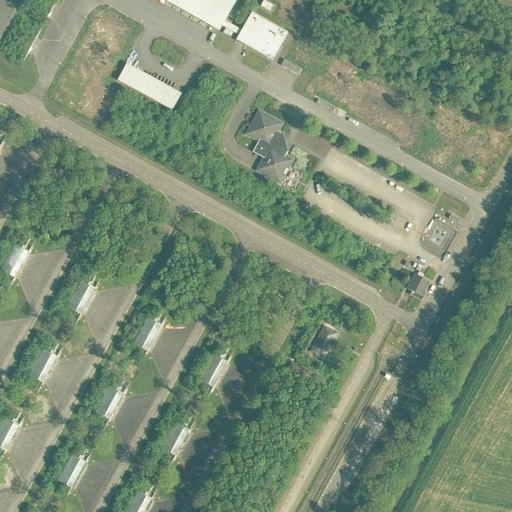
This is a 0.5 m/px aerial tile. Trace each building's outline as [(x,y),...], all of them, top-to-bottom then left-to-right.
[(219,32),(221,27),(224,22),(227,16),(233,19),(236,14),(231,11),(236,0),(162,0),(166,2),(173,6),(175,7),(182,11),(184,12),(191,16),(193,17),(200,21),(202,22),(209,26),(219,32)] [(271,6),(262,1),(258,7),(267,13),(271,6)] [(234,34),(238,37),(236,41),(237,42),(244,46),(248,48),(272,62),(276,55),(281,47),(288,34),(251,13),(241,32),(224,22),(221,27),(224,29),(226,30),(223,34),(223,33),(222,34),(231,38),(232,39),(232,38),(234,34)] [(300,70),(283,60),(279,66),(296,76),(300,70)] [(180,95),(125,65),(116,83),(170,112),(180,95)] [(282,123),(257,110),(243,136),(257,143),(252,153),(262,159),(255,172),(279,185),(292,160),(284,156),(286,153),(281,135),(277,133),(282,123)] [(0,125),(10,130),(15,121),(6,115),(0,125)] [(459,221),(448,215),(446,219),(456,225),(459,221)] [(27,254),(13,246),(0,270),(0,272),(12,279),(27,254)] [(422,298),(430,284),(415,276),(407,290),(422,298)] [(93,290),(79,282),(65,308),(79,316),(93,290)] [(160,327),(146,319),(132,345),(146,353),(160,327)] [(323,360),(338,335),(324,327),(309,353),(323,360)] [(55,358),(42,351),(27,377),(41,384),(55,358)] [(229,365),(215,357),(201,383),(215,390),(229,365)] [(122,395),(109,388),(95,414),(108,421),(122,395)] [(18,427),(4,419),(0,426),(0,450),(3,453),(18,427)] [(191,433),(178,426),(164,452),(177,459),(191,433)] [(85,464),(71,456),(57,482),(71,489),(85,464)] [(148,511),(154,502),(140,494),(130,511),(148,511)]
